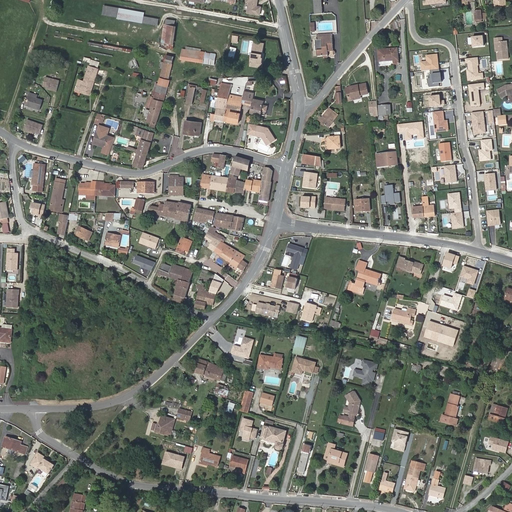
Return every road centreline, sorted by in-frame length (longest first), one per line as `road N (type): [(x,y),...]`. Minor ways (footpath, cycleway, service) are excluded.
road 1 (residential): [(15,140),(12,170),(29,229),(124,269),(211,321)]
road 2 (tertiary): [(15,140),(136,173),(212,149),(288,168)]
road 3 (residential): [(476,250),(453,52),(415,35),(405,1)]
road 4 (secondary): [(36,408),(129,397),(211,321)]
road 5 (tertiary): [(476,250),(275,224)]
road 6 (residential): [(357,504),(188,490)]
road 7 (unclassified): [(301,108),(405,1)]
